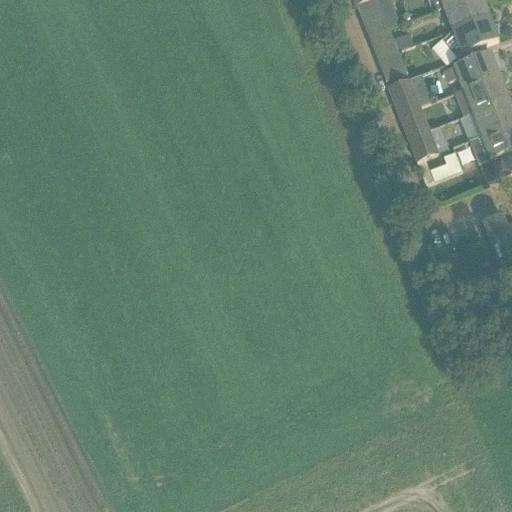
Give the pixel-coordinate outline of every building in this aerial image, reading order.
[(375,0),(351,0),(355,10),(376,2),(375,0)] [(441,12),(474,0),(434,0),(425,4),(431,16),(441,12)] [(474,0),(441,12),(450,35),(489,21),(480,0),(474,0)] [(358,17),(367,40),(388,32),(378,9),(358,17)] [(490,25),(489,21),(460,59),(479,52),(498,44),(497,43),(497,42),(497,29),(492,29),(490,25)] [(367,40),(376,63),(397,55),(388,32),(367,40)] [(397,55),(376,63),(384,85),(405,77),(397,55)] [(453,97),(499,80),(489,56),(441,75),(445,84),(455,81),(460,93),(453,97)] [(470,117),(508,103),(499,80),(453,97),(462,120),(470,117)] [(387,91),(398,118),(418,111),(407,83),(387,91)] [(470,117),(479,141),(511,128),(511,113),(508,103),(470,117)] [(398,118),(407,141),(427,133),(418,111),(398,118)] [(511,128),(479,141),(468,146),(477,169),(490,164),(497,183),(511,177),(511,128)] [(425,163),(437,158),(427,133),(407,141),(416,166),(425,163)] [(425,163),(416,166),(419,172),(426,190),(434,186),(429,174),(425,163)] [(511,226),(505,228),(505,227),(502,218),(481,226),(482,231),(486,241),(490,252),(492,251),(497,265),(495,265),(498,271),(511,265),(511,226)]
